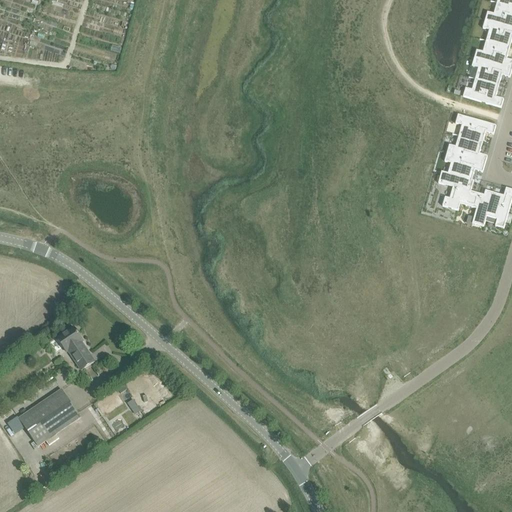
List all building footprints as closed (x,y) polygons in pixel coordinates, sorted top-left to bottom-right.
[(511,0),(497,0),(497,4),(511,8),(511,0)] [(487,13),(485,21),(511,28),(511,8),(497,4),(494,15),(487,13)] [(511,28),(485,21),(483,29),(489,31),(486,42),(510,49),(511,40),(511,28)] [(476,51),(474,59),(511,69),(511,61),(507,60),(510,49),(486,42),(483,53),(476,51)] [(511,69),(474,59),(472,67),(478,69),(475,80),(499,87),(502,76),(510,78),(511,70),(511,69)] [(466,89),(463,98),(501,109),(503,100),(496,98),(499,87),(475,80),(472,91),(466,89)] [(458,115),(455,124),(462,126),(459,137),(482,144),(486,133),(493,135),(496,126),(458,115)] [(449,146),(447,154),(485,165),(487,157),(479,154),(482,144),(459,137),(455,148),(449,146)] [(447,154),(444,162),(451,164),(448,174),(448,175),(471,182),(472,181),(475,171),(482,173),(485,165),(447,154)] [(441,172),(438,184),(453,188),(450,199),(445,198),(442,207),(458,212),(460,205),(459,205),(462,195),(469,197),(471,192),(474,182),(472,181),(471,182),(448,175),(448,174),(441,172)] [(493,193),(486,217),(487,217),(497,220),(495,227),(504,229),(511,200),(511,190),(506,189),(504,197),(493,193)] [(462,195),(459,205),(460,205),(476,210),(474,218),(472,224),(484,228),(487,217),(486,217),(493,193),(485,191),(484,196),(471,192),(469,197),(462,195)] [(68,352),(81,371),(95,362),(90,354),(87,356),(80,344),(83,342),(74,327),(57,338),(67,353),(68,352)] [(122,385),(117,389),(121,394),(125,391),(122,385)] [(19,419),(38,447),(81,417),(62,390),(19,419)] [(44,460),(39,462),(46,479),(51,477),(44,460)]
